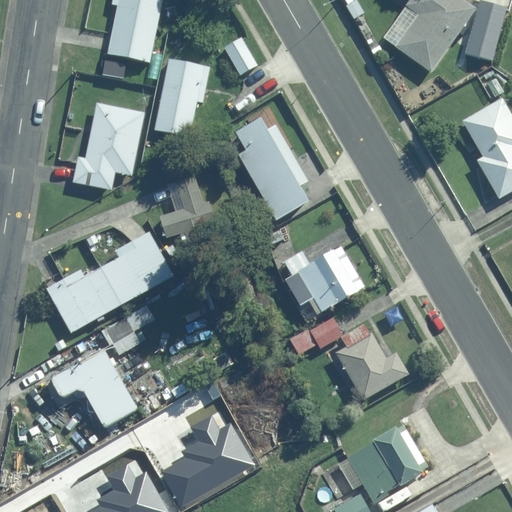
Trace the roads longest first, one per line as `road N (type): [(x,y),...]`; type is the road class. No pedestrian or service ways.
road 1 (residential): [(511,396),(283,0)]
road 2 (residential): [(39,0),(0,255)]
